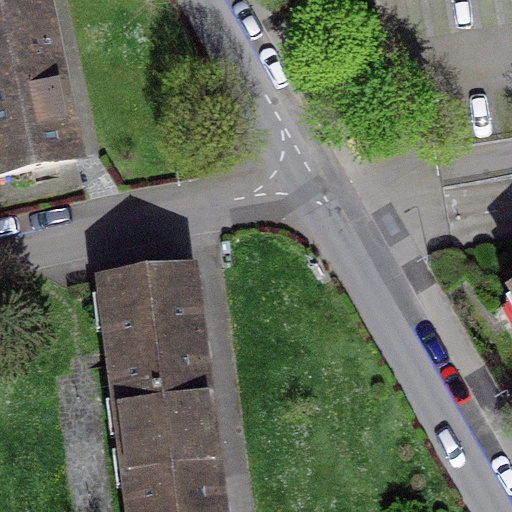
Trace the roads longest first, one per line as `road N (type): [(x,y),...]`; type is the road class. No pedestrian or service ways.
road 1 (residential): [(504,511),(307,178)]
road 2 (residential): [(0,250),(307,178)]
road 3 (residential): [(307,178),(214,0)]
